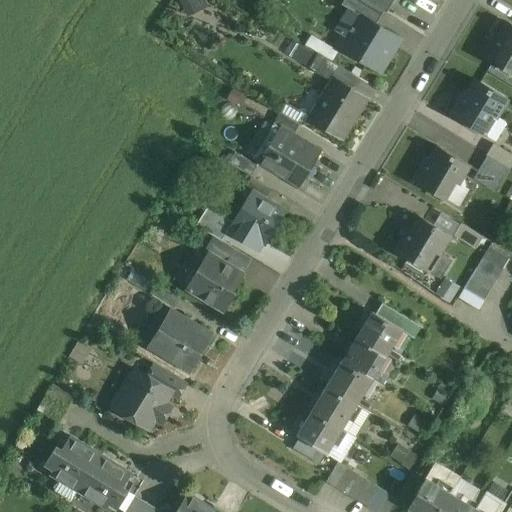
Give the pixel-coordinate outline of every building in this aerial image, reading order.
[(200,0),(175,0),(176,9),(201,8),(200,0)] [(373,5),(363,0),(344,0),(342,4),(359,14),(360,13),(366,17),(373,5)] [(394,0),(366,0),(387,12),(394,0)] [(366,17),(360,13),(359,14),(340,47),(381,71),(401,38),(366,17)] [(511,24),(509,22),(501,36),(499,34),(485,57),(511,72),(511,24)] [(339,65),(318,53),(310,67),(330,79),(339,65)] [(507,98),(477,80),(469,93),(466,92),(453,114),(486,134),(497,116),(507,98)] [(364,98),(335,81),(313,118),(342,135),(364,98)] [(300,124),(281,112),(273,125),(279,128),(280,126),(293,134),(300,124)] [(506,122),(497,116),(486,134),(496,140),(506,122)] [(293,134),(280,126),(279,128),(259,161),(301,186),(321,151),(293,134)] [(511,166),(511,153),(495,144),(488,156),(510,169),(511,166)] [(469,164),(439,146),(431,159),(428,158),(415,180),(447,201),(469,164)] [(258,166),(235,152),(229,162),(251,176),(258,166)] [(510,169),(488,156),(481,168),(503,181),(510,169)] [(271,188),(252,177),(246,187),(252,191),(265,198),(271,188)] [(265,198),(252,191),(233,223),(266,243),(285,211),(265,198)] [(451,235),(420,216),(412,229),(410,228),(396,250),(429,270),(451,235)] [(484,236),(463,223),(456,236),(476,248),(484,236)] [(235,248),(214,236),(206,251),(209,253),(226,263),(235,248)] [(511,255),(511,246),(496,236),(490,247),(510,259),(511,255)] [(510,259),(490,247),(483,257),(504,269),(510,259)] [(226,263),(209,253),(188,287),(226,310),(236,292),(234,291),(244,274),(226,263)] [(504,269),(483,257),(477,267),(497,279),(504,269)] [(497,279),(477,267),(471,277),(491,290),(497,279)] [(444,275),(434,292),(449,301),(460,285),(444,275)] [(491,290),(471,277),(465,288),(485,300),(491,290)] [(181,297),(157,282),(151,293),(174,307),(181,297)] [(485,300),(465,288),(459,298),(479,310),(485,300)] [(212,333),(172,310),(150,346),(190,370),(212,333)] [(396,325),(373,311),(358,336),(388,354),(403,330),(396,325)] [(421,327),(402,315),(396,325),(403,330),(415,337),(421,327)] [(388,354),(358,336),(343,360),(373,379),(388,354)] [(83,361),(88,350),(74,343),(69,354),(83,361)] [(373,379),(343,360),(327,385),(358,403),(373,379)] [(186,383),(155,364),(148,375),(173,390),(171,392),(178,396),(186,383)] [(148,375),(136,368),(122,392),(129,396),(120,410),(150,427),(156,417),(162,421),(167,414),(160,410),(171,392),(173,390),(148,375)] [(74,396),(53,383),(45,395),(66,408),(74,396)] [(358,403),(327,385),(312,409),(343,428),(358,403)] [(343,428),(312,409),(297,434),(320,448),(327,453),(343,428)] [(101,454),(70,435),(61,449),(55,446),(46,462),(54,467),(51,472),(79,489),(101,454)] [(320,448),(301,436),(294,447),(313,459),(320,448)] [(132,473),(101,454),(79,489),(108,506),(110,502),(119,507),(128,490),(123,487),(132,473)] [(348,468),(338,462),(326,481),(337,487),(348,468)] [(358,474),(348,468),(337,487),(347,493),(358,474)] [(368,481),(358,474),(347,493),(357,499),(368,481)] [(439,511),(451,492),(426,477),(409,506),(408,508),(415,511),(439,511)] [(511,492),(511,490),(493,479),(486,491),(506,503),(511,492)] [(368,481),(357,499),(367,506),(379,487),(368,481)] [(379,487),(367,506),(377,511),(389,493),(379,487)] [(486,491),(476,507),(483,511),(500,511),(506,503),(486,491)] [(472,511),(476,507),(451,492),(439,511),(472,511)] [(219,511),(189,493),(176,511),(219,511)] [(391,511),(399,499),(389,493),(377,511),(391,511)] [(139,511),(146,501),(135,494),(123,511),(139,511)] [(409,506),(399,499),(391,511),(405,511),(408,508),(409,506)] [(155,511),(158,508),(146,501),(139,511),(155,511)]
